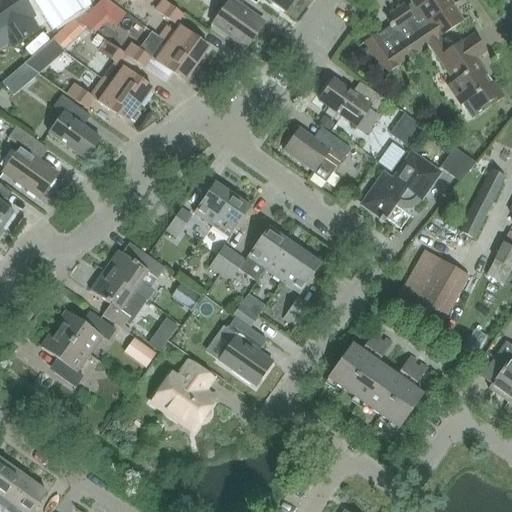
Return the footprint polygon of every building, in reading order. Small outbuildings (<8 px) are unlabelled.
[(32,20),(37,16),(25,0),(0,0),(0,51),(8,45),(12,50),(40,31),(32,20)] [(33,0),(34,0),(56,30),(93,4),(90,0),(33,0)] [(125,15),(104,0),(88,16),(84,13),(74,20),(95,34),(107,21),(116,28),(125,15)] [(175,24),(182,15),(163,0),(155,10),(175,24)] [(247,48),(264,24),(239,7),(244,0),(219,0),(226,4),(212,23),(247,48)] [(267,0),(285,12),(293,0),(267,0)] [(384,76),(398,66),(397,64),(422,48),(419,44),(429,37),(441,55),(448,51),(440,38),(470,17),(470,16),(463,21),(453,6),(461,1),(460,0),(453,5),(450,0),(410,0),(412,3),(405,8),(403,4),(385,16),(390,24),(389,25),(390,27),(378,36),(376,34),(362,44),(384,76)] [(74,21),(56,38),(65,48),(83,30),(74,21)] [(165,26),(158,37),(196,65),(208,48),(179,27),(175,33),(165,26)] [(455,82),(448,86),(461,105),(472,120),(491,107),(505,97),(495,82),(488,86),(484,79),(485,71),(481,65),(480,66),(476,60),(488,52),(475,33),(448,51),(441,55),(438,57),(455,82)] [(183,83),(196,65),(158,37),(149,50),(158,56),(154,61),(183,83)] [(126,56),(124,55),(105,42),(98,51),(114,63),(102,79),(110,85),(139,106),(152,88),(123,67),(122,68),(119,65),(126,56)] [(132,44),(124,55),(126,56),(143,69),(151,58),(132,44)] [(36,55),(27,63),(39,72),(45,67),(36,55)] [(25,65),(18,70),(28,81),(37,74),(25,65)] [(110,85),(102,79),(90,96),(94,99),(94,100),(126,124),(139,106),(110,85)] [(377,111),(384,101),(358,82),(351,92),(334,80),(319,101),(355,127),(370,106),(377,111)] [(94,100),(94,99),(90,96),(74,85),(67,95),(87,109),(94,100)] [(63,114),(49,133),(86,160),(101,139),(83,126),(90,116),(62,96),(54,107),(63,114)] [(334,124),(323,116),(317,124),(328,132),(334,124)] [(34,140),(31,138),(17,127),(8,138),(21,148),(3,172),(39,199),(58,174),(27,150),(34,140)] [(333,173),(350,149),(329,134),(321,146),(298,130),(284,150),(314,172),(319,164),(333,173)] [(459,183),(474,163),(454,149),(439,168),(459,183)] [(417,204),(420,201),(439,174),(411,154),(392,181),(383,175),(362,205),(380,218),(378,220),(383,224),(394,207),(393,207),(395,205),(398,207),(402,208),(406,208),(410,208),(414,206),(417,204)] [(473,238),(504,178),(491,171),(459,231),(473,238)] [(211,225),(234,193),(219,183),(217,185),(214,183),(193,213),(211,225)] [(0,228),(1,230),(14,212),(0,202),(0,187),(1,186),(0,185),(0,228)] [(248,202),(234,193),(211,225),(229,238),(250,208),(246,205),(248,202)] [(176,237),(190,217),(181,210),(166,230),(176,237)] [(265,271),(288,238),(272,227),(270,230),(267,228),(244,261),(233,254),(219,274),(229,281),(237,270),(256,283),(264,271),(265,271)] [(511,267),(511,233),(508,231),(485,275),(503,284),(511,267)] [(280,282),(303,248),(288,238),(265,271),(280,282)] [(219,274),(233,254),(223,247),(209,268),(219,274)] [(319,259),(303,248),(280,282),(299,294),(319,265),(316,263),(319,259)] [(118,251),(104,271),(133,292),(140,283),(149,290),(156,280),(164,269),(144,255),(137,265),(118,251)] [(443,322),(468,276),(424,251),(398,297),(443,322)] [(143,299),(133,292),(104,271),(90,291),(110,305),(102,315),(122,329),(130,318),(143,299)] [(181,284),(171,298),(190,312),(200,298),(181,284)] [(293,326),(308,305),(297,298),(282,319),(293,326)] [(250,328),(257,317),(239,305),(232,315),(250,328)] [(60,328),(56,332),(89,356),(102,338),(108,342),(116,331),(93,315),(85,326),(66,312),(56,326),(60,328)] [(248,346),(257,334),(234,318),(226,330),(235,337),(218,361),(255,387),(272,362),(248,346)] [(345,391),(369,357),(382,337),(374,331),(360,351),(351,345),(328,378),(345,391)] [(89,356),(56,332),(53,337),(50,335),(40,348),(60,362),(52,373),(75,389),(83,377),(77,373),(89,356)] [(363,404),(387,370),(377,363),(391,343),(382,337),(369,357),(345,391),(363,404)] [(155,355),(134,340),(124,354),(145,369),(155,355)] [(507,402),(511,395),(511,347),(505,342),(491,362),(501,369),(487,388),(507,402)] [(404,382),(417,362),(418,362),(409,357),(396,376),(387,370),(363,404),(381,416),(404,382)] [(398,429),(422,395),(412,387),(426,368),(417,362),(404,382),(381,416),(398,429)] [(205,419),(208,414),(208,410),(207,410),(211,404),(199,395),(210,380),(188,364),(176,381),(171,377),(153,403),(192,431),(199,422),(203,421),(205,419)] [(0,511),(3,511),(26,479),(8,466),(0,477),(0,511)] [(32,511),(46,493),(26,479),(3,511),(32,511)]
